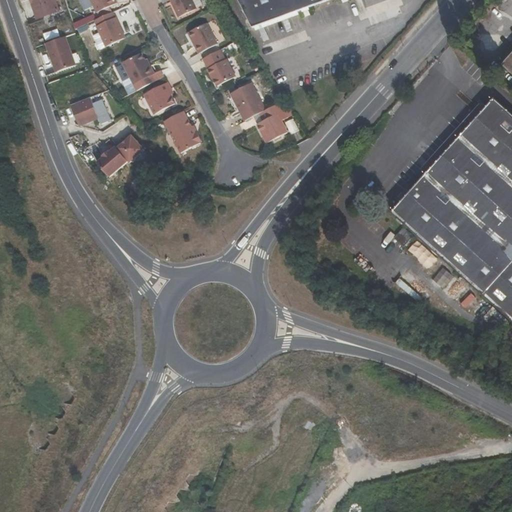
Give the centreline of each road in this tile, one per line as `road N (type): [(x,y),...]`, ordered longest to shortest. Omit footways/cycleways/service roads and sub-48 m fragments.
road 1 (residential): [(108,235),(61,159),(7,0)]
road 2 (tertiary): [(303,177),(465,0)]
road 3 (unknown): [(435,31),(453,80),(352,206)]
road 4 (track): [(324,511),(351,479),(511,444)]
road 5 (residential): [(233,163),(142,0)]
road 6 (residential): [(511,415),(362,347)]
road 7 (unknown): [(413,0),(278,57)]
road 8 (tertiary): [(303,177),(217,272)]
road 9 (tertiary): [(250,288),(270,231),(303,177)]
